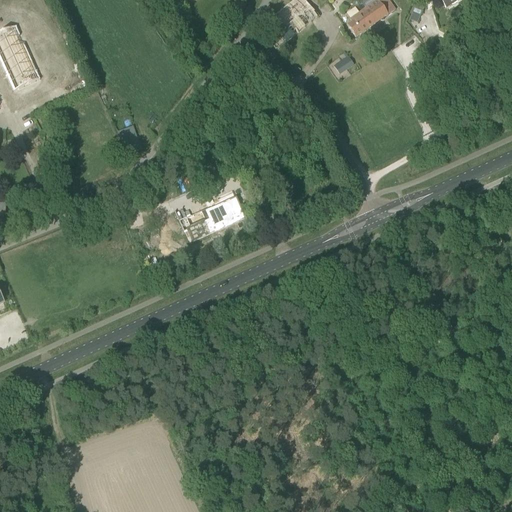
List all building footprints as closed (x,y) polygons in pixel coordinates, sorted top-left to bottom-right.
[(294,0),(274,16),(280,24),(306,3),(303,0),(294,0)] [(347,26),(355,39),(395,11),(386,0),(378,0),(350,21),(351,23),(347,26)] [(436,0),(439,4),(441,2),(445,9),(451,5),(452,5),(457,2),(457,0),(436,0)] [(10,42),(0,47),(0,83),(12,106),(37,94),(10,42)] [(334,68),(339,75),(353,66),(348,58),(334,68)] [(136,136),(117,143),(121,155),(140,148),(136,136)] [(239,158),(230,163),(234,170),(243,165),(239,158)] [(179,223),(184,234),(205,224),(210,235),(244,220),(235,201),(210,213),(208,210),(179,223)] [(148,235),(152,247),(159,245),(155,233),(148,235)] [(174,258),(159,266),(163,273),(178,266),(174,258)]
